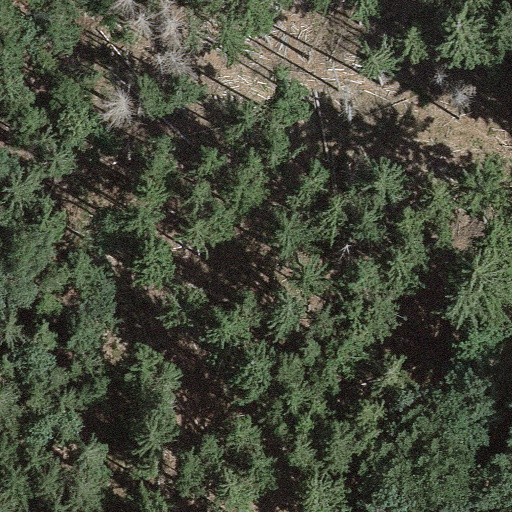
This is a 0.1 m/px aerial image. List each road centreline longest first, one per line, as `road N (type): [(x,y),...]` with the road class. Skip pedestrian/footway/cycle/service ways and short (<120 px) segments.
road 1 (track): [(128,511),(98,0)]
road 2 (track): [(511,381),(467,389),(421,511)]
